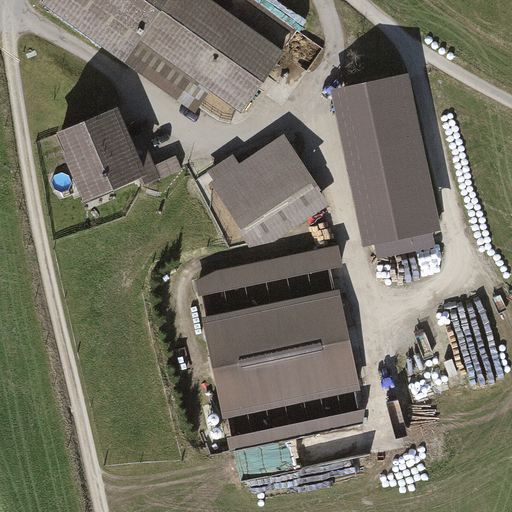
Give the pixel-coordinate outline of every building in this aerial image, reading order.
[(37,0),(174,100),(190,77),(239,112),(280,53),(200,0),(37,0)] [(403,67),(329,82),(359,234),(433,219),(403,67)] [(107,95),(55,118),(85,188),(138,165),(107,95)] [(213,178),(208,181),(250,245),(274,240),(330,204),(284,132),(239,161),(234,153),(208,170),(213,178)] [(213,269),(195,278),(199,294),(343,264),(339,242),(213,269)] [(335,286),(197,316),(219,416),(357,386),(335,286)] [(365,406),(227,436),(230,448),(364,419),(365,406)]
